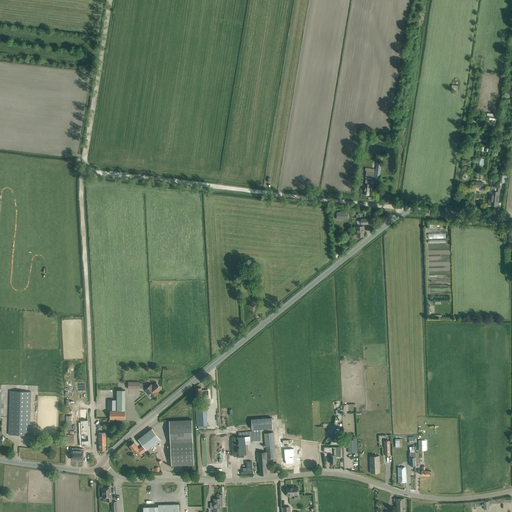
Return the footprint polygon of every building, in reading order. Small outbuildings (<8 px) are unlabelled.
[(490,117),(489,125),(497,126),(498,118),(490,117)] [(366,168),(365,170),(367,170),(366,175),(374,176),(375,171),(375,169),(373,169),(367,168),(366,168)] [(489,197),(488,204),(491,205),(497,206),(497,202),(498,202),(499,197),(499,191),(500,188),(497,187),(490,187),(489,190),(489,192),(489,197)] [(368,224),(368,219),(361,219),(361,221),(357,221),(357,226),(357,237),(364,236),(364,224),(368,224)] [(152,386),(151,384),(145,389),(152,398),(158,393),(158,392),(162,389),(156,382),(152,386)] [(110,414),(110,419),(125,419),(125,415),(125,390),(117,390),(117,407),(116,407),(116,411),(110,411),(110,414)] [(10,391),(9,430),(9,435),(30,436),(31,392),(10,391)] [(206,410),(196,411),(197,426),(207,425),(206,410)] [(273,428),(272,418),(252,419),(252,429),(273,428)] [(172,465),(195,465),(195,420),(172,420),(172,465)] [(152,429),(138,439),(146,450),(160,439),(152,429)] [(260,431),(238,433),(239,437),(239,445),(248,444),(251,444),(251,443),(261,442),(260,431)] [(335,439),(333,439),(333,443),(343,443),(343,431),(335,431),(335,439)] [(274,432),(264,433),(264,447),(266,447),(266,452),(266,459),(276,458),(274,432)] [(146,450),(138,439),(143,446),(139,449),(134,443),(129,446),(134,453),(136,452),(139,456),(142,454),(142,453),(146,450)] [(357,440),(348,440),(348,453),(358,452),(357,440)] [(324,447),(324,453),(331,453),(330,464),(336,464),(336,457),(340,457),(341,447),(324,447)] [(83,449),(72,448),(71,460),(76,460),(76,459),(83,460),(83,449)] [(310,450),(284,451),(284,467),(310,465),(310,450)] [(259,462),(260,475),(267,475),(266,459),(266,452),(257,452),(257,463),(259,462)] [(410,466),(416,466),(420,466),(419,457),(419,452),(409,453),(410,466)] [(370,456),(370,468),(370,473),(380,473),(380,468),(379,456),(370,456)] [(242,474),(254,473),(254,461),(247,461),(247,467),(243,467),(243,471),(242,471),(242,474)] [(422,470),(421,475),(430,476),(430,471),(425,470),(425,466),(423,466),(422,470)] [(405,467),(397,467),(398,482),(399,482),(406,482),(406,476),(405,467)] [(291,487),(286,487),(287,496),(289,496),(294,496),(294,495),(299,494),(298,487),(291,488),(291,487)] [(112,501),(111,491),(109,491),(109,488),(102,489),(103,498),(107,497),(107,502),(112,501)] [(217,511),(218,511),(221,511),(221,506),(222,506),(222,495),(217,495),(217,499),(213,499),(213,504),(211,504),(211,509),(213,509),(213,511),(214,511),(213,511),(217,511)] [(396,499),(396,504),(396,511),(404,511),(404,504),(404,499),(396,499)]
